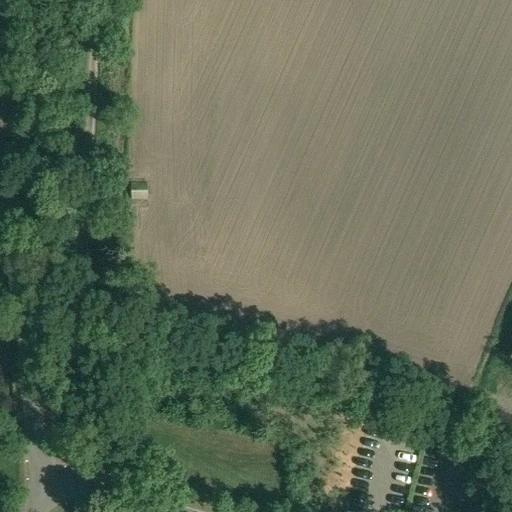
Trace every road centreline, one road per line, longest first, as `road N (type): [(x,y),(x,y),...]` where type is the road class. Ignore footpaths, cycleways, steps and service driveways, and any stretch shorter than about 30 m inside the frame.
road 1 (track): [(100,486),(85,308),(94,0)]
road 2 (unclassified): [(40,483),(15,253),(0,198)]
road 3 (unclassified): [(40,483),(93,484),(170,511)]
